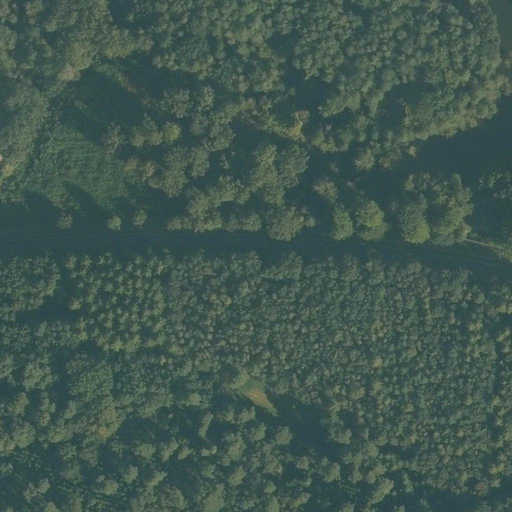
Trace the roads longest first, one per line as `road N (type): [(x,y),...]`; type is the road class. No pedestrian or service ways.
road 1 (tertiary): [(0,246),(295,243),(511,271)]
road 2 (track): [(17,143),(123,0)]
